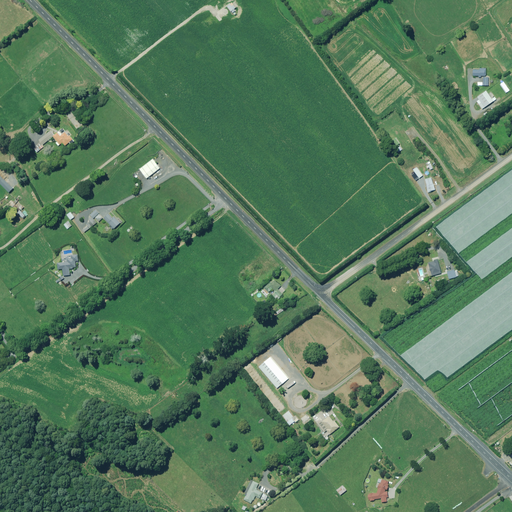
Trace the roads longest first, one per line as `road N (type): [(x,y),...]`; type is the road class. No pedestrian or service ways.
road 1 (primary): [(29,0),(321,294)]
road 2 (primary): [(321,294),(511,479)]
road 3 (unclassified): [(511,154),(321,294)]
